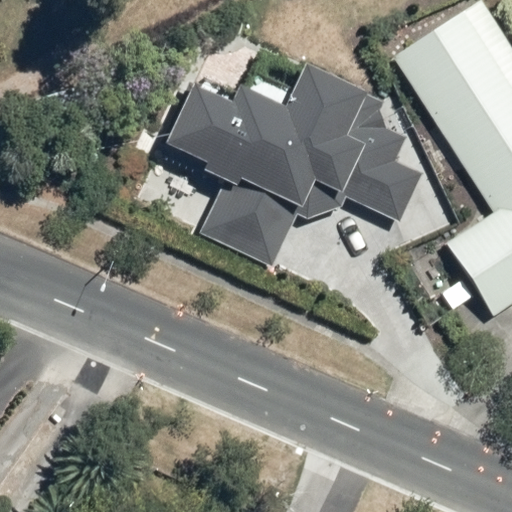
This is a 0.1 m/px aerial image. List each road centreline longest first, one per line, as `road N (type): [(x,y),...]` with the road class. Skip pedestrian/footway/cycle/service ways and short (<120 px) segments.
road 1 (residential): [(0,274),(511,493)]
road 2 (unknown): [(101,315),(0,487)]
